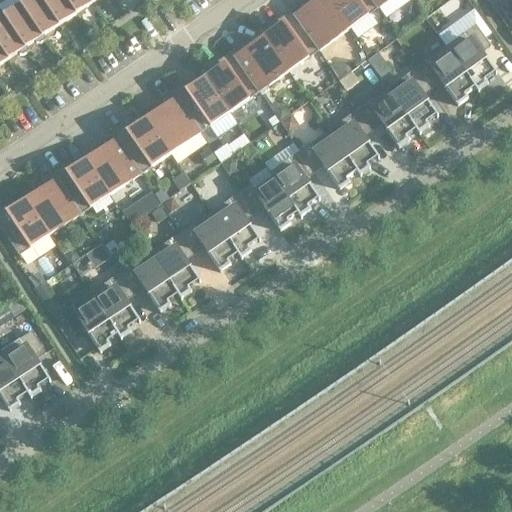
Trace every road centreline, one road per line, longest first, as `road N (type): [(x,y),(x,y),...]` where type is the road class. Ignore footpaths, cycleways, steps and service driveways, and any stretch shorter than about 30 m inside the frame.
road 1 (residential): [(0,464),(511,115)]
road 2 (residential): [(0,171),(252,0)]
